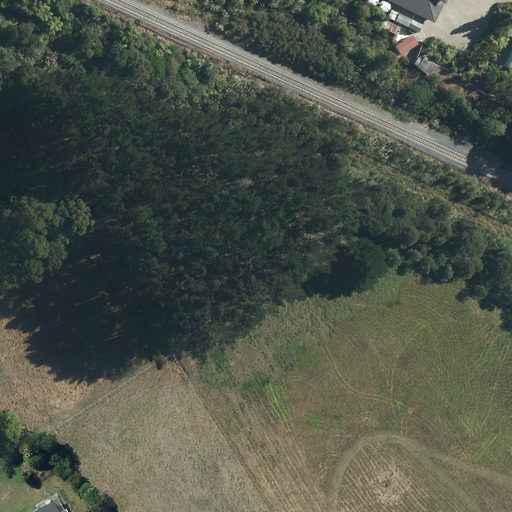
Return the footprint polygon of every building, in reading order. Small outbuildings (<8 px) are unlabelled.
[(387,0),(432,22),(441,0),(387,0)] [(393,19),(397,12),(390,8),(386,16),(393,19)] [(394,19),(407,26),(410,18),(397,12),(394,19)] [(511,51),(500,76),(511,81),(511,51)] [(417,56),(412,62),(427,74),(435,63),(423,54),(420,58),(417,56)] [(68,511),(65,506),(63,507),(56,495),(26,511),(68,511)]
